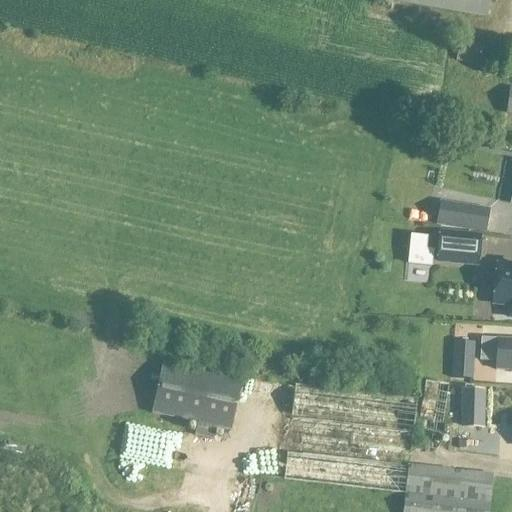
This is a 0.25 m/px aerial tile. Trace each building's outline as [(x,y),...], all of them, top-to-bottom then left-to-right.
[(382,0),(383,3),(485,19),(488,0),(382,0)] [(455,62),(478,67),(483,47),(459,42),(455,62)] [(382,158),(373,222),(392,225),(395,210),(405,212),(403,225),(417,227),(419,211),(432,213),(439,167),(382,158)] [(488,210),(440,202),(436,225),(484,232),(488,210)] [(439,235),(436,263),(476,266),(479,238),(439,235)] [(511,267),(511,268),(496,267),(493,304),(508,306),(507,318),(511,318),(511,267)] [(495,363),(495,371),(511,372),(511,342),(497,342),(481,341),(479,362),(495,363)] [(471,381),(474,344),(453,343),(450,379),(471,381)] [(161,366),(151,414),(197,424),(194,436),(213,440),(215,428),(229,431),(240,383),(161,366)] [(284,409),(403,421),(405,403),(286,390),(284,409)] [(481,392),(462,392),(462,409),(480,409),(481,392)] [(354,451),(393,453),(393,436),(354,435),(354,451)] [(409,468),(403,511),(487,511),(491,476),(409,468)]
